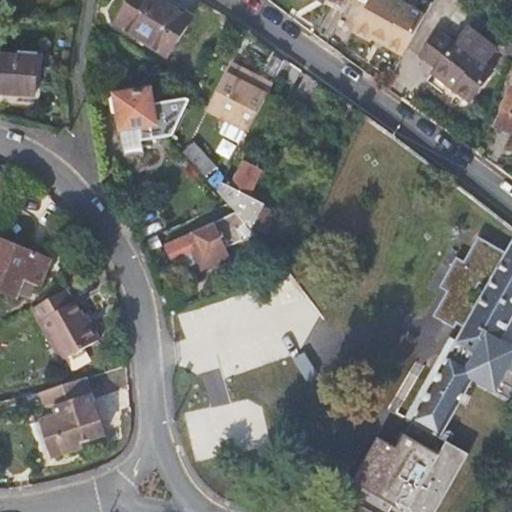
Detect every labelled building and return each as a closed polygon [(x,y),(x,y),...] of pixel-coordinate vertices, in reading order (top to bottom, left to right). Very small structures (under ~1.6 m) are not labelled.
[(158,0),(131,0),(116,24),(169,58),(192,22),(158,0)] [(324,0),(344,11),(350,0),(311,0),(312,0),(324,0)] [(312,0),(341,17),(344,11),(324,0),(312,0)] [(424,16),(397,0),(368,0),(351,29),(369,39),(371,36),(401,54),(424,16)] [(467,30),(455,46),(439,35),(423,59),(437,69),(436,71),(448,80),(444,86),(469,105),(491,74),(482,67),(494,50),(467,30)] [(40,45),(41,35),(12,31),(11,42),(40,45)] [(211,111),(249,132),(278,77),(287,60),(272,49),(254,78),(234,67),(211,111)] [(0,93),(37,96),(39,59),(0,56),(0,93)] [(293,87),(302,70),(287,60),(278,77),(293,87)] [(292,103),(308,116),(323,85),(308,74),(292,103)] [(156,127),(151,91),(116,97),(121,132),(138,129),(140,142),(151,141),(149,128),(156,127)] [(511,91),(498,127),(511,132),(511,91)] [(192,147),(183,154),(202,176),(210,168),(192,147)] [(244,162),(230,189),(248,199),(262,171),(244,162)] [(217,193),(226,197),(230,189),(221,185),(217,193)] [(243,206),(248,199),(230,189),(226,197),(243,206)] [(202,250),(195,235),(168,248),(174,262),(193,254),(202,271),(230,259),(221,241),(202,250)] [(511,247),(508,254),(479,239),(465,263),(456,259),(441,287),(449,292),(435,316),(455,327),(463,332),(458,341),(448,358),(440,353),(404,416),(412,421),(396,447),(377,436),(351,481),(397,508),(400,503),(414,511),(433,511),(468,453),(440,437),(472,382),(511,403),(511,247)] [(33,265),(36,258),(0,243),(0,292),(14,298),(22,279),(34,284),(40,268),(33,265)] [(43,261),(36,258),(33,265),(40,268),(43,261)] [(99,340),(90,323),(86,326),(80,315),(74,304),(72,305),(65,292),(33,309),(61,361),(99,340)] [(84,313),(80,315),(86,326),(90,323),(84,313)] [(458,341),(451,336),(440,353),(448,358),(458,341)] [(103,437),(91,395),(56,405),(53,406),(56,416),(44,419),(54,456),(80,448),(79,444),(103,437)]
